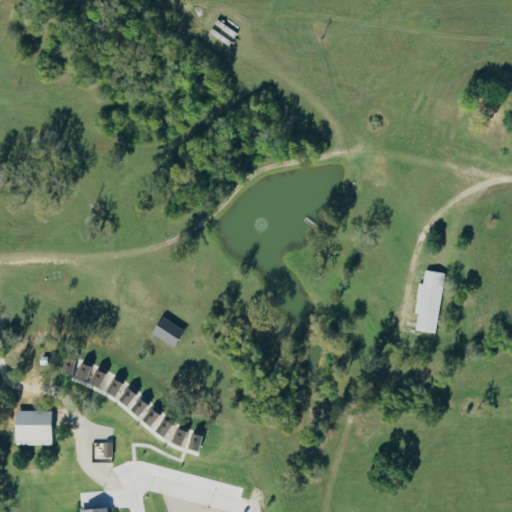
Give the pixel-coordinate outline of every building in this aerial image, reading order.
[(444,271),(425,269),(424,283),(420,282),(415,329),(437,332),(444,271)] [(87,379),(92,365),(81,361),(76,376),(87,379)] [(101,387),(106,372),(96,368),(91,383),(101,387)] [(161,413),(152,406),(143,419),(153,426),(161,413)] [(53,444),(53,410),(17,409),(16,444),(53,444)] [(157,432),(168,437),(174,422),(162,418),(157,432)]
